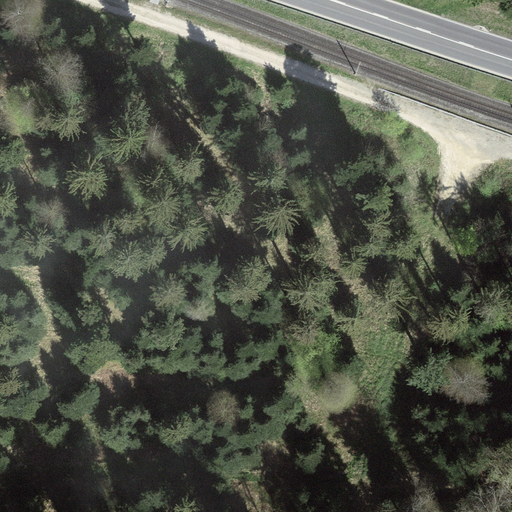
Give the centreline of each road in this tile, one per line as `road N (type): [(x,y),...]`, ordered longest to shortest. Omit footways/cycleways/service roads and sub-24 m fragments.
road 1 (track): [(87,0),(511,148)]
road 2 (track): [(326,511),(433,233)]
road 3 (secondary): [(324,0),(511,61)]
